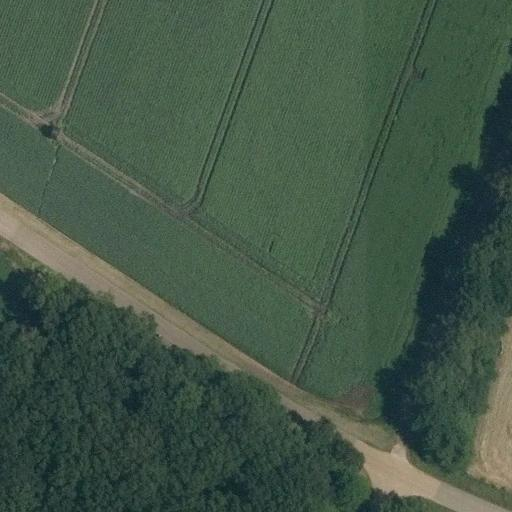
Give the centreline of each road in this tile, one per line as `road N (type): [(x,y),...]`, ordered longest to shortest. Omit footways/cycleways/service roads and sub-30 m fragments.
road 1 (tertiary): [(389,472),(236,379),(0,216)]
road 2 (track): [(389,472),(511,123)]
